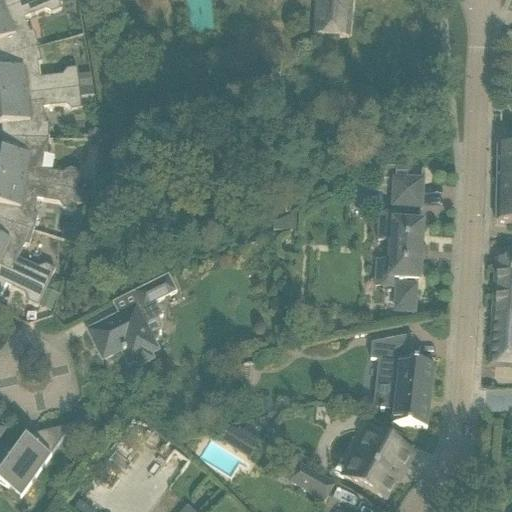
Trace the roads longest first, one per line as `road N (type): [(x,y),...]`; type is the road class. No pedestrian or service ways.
road 1 (residential): [(454,472),(481,0)]
road 2 (residential): [(0,378),(18,353),(38,350),(55,359),(61,386),(52,398),(23,404)]
